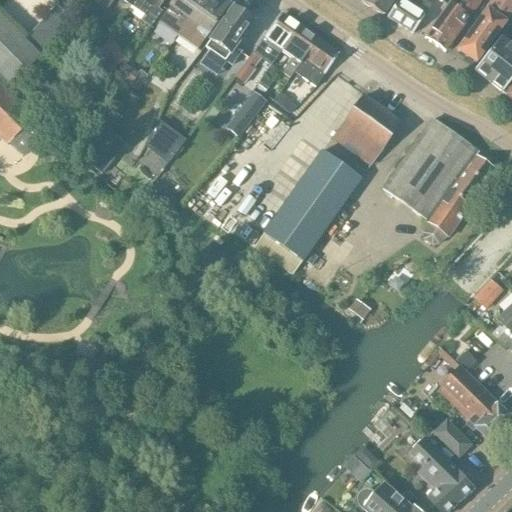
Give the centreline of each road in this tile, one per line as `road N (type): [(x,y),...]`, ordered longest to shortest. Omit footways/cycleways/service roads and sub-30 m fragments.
road 1 (unclassified): [(282,0),(511,147)]
road 2 (residential): [(346,0),(511,112)]
